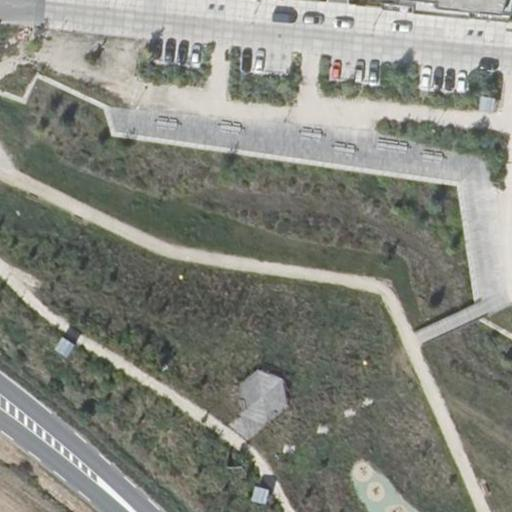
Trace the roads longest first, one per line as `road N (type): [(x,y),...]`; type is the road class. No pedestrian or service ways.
road 1 (residential): [(0,9),(511,58)]
road 2 (secondary): [(144,511),(0,388)]
road 3 (secondary): [(0,427),(106,511)]
